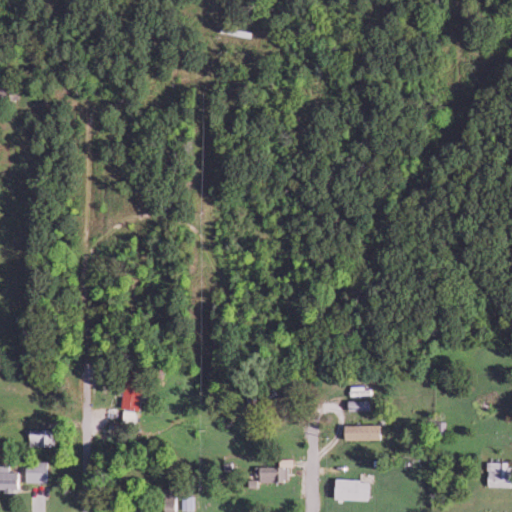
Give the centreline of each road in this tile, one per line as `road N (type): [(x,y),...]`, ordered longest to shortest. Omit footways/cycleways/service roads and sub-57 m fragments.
road 1 (track): [(215,0),(198,511)]
road 2 (residential): [(85,511),(93,440),(84,254),(92,110)]
road 3 (residential): [(92,110),(185,51),(231,39),(251,54),(256,81)]
